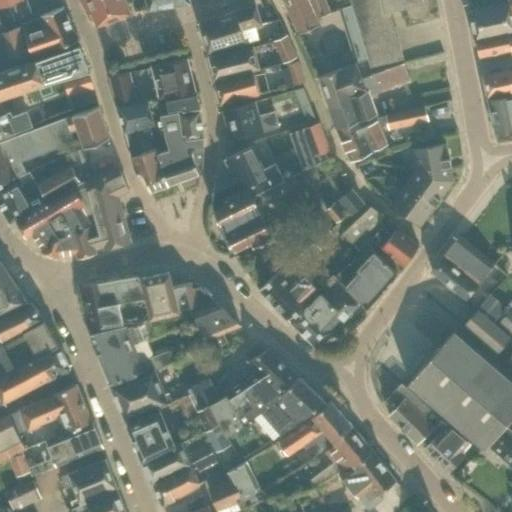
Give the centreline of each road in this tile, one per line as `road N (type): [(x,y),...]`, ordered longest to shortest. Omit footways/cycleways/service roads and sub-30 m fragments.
road 1 (residential): [(275,0),(352,179),(432,245)]
road 2 (residential): [(191,259),(211,144),(185,13)]
road 3 (tertiary): [(146,511),(49,283)]
road 4 (residential): [(173,254),(131,178),(89,39)]
road 5 (tertiary): [(191,259),(306,357),(352,372)]
road 6 (tertiary): [(456,511),(382,436),(352,372)]
road 7 (tertiary): [(482,158),(449,0)]
road 8 (tertiary): [(352,372),(364,336),(432,245)]
road 9 (tertiary): [(49,283),(100,263),(173,254)]
